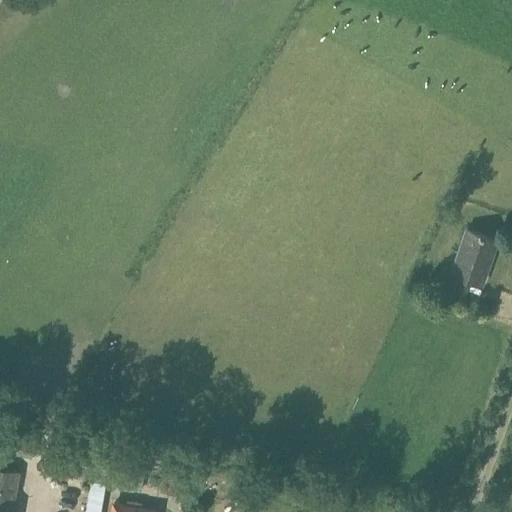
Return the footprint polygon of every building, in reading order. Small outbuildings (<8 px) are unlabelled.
[(468,281),(483,286),(499,240),(467,228),(451,272),(447,271),(440,288),(463,297),(468,281)] [(0,450),(33,457),(38,433),(0,425),(0,450)] [(147,456),(52,437),(45,471),(142,491),(147,456)] [(0,511),(13,511),(21,471),(0,467),(0,511)] [(164,470),(160,493),(174,495),(177,472),(164,470)] [(159,511),(160,511),(141,509),(142,502),(128,500),(127,506),(114,503),(112,511),(159,511)]
